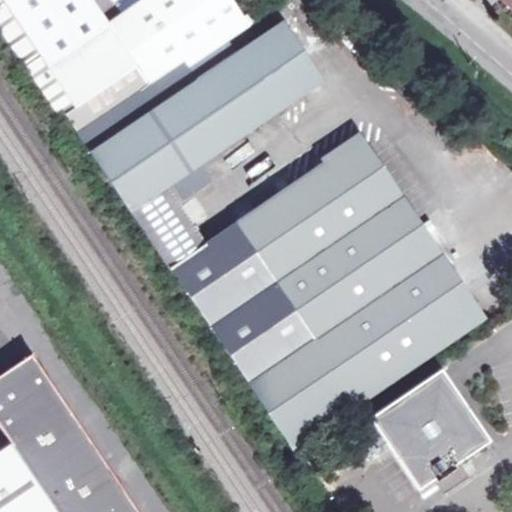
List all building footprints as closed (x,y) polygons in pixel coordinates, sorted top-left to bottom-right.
[(68,116),(80,133),(139,96),(189,64),(226,42),(250,27),(252,24),(247,17),(244,19),(231,0),(147,0),(124,15),(114,0),(0,0),(0,27),(64,120),(68,116)] [(511,0),(501,0),(511,9),(511,0)] [(226,42),(189,64),(200,79),(150,113),(140,97),(139,96),(82,134),(289,443),(481,312),(363,140),(239,223),(242,228),(227,238),(275,309),(290,332),(306,323),(317,338),(284,360),(266,372),(246,343),(265,331),(258,321),(210,249),(168,186),(321,81),(283,24),(235,56),(226,42)] [(189,64),(140,97),(150,113),(200,79),(189,64)] [(275,309),(227,238),(210,249),(258,321),(275,309)] [(443,250),(449,262),(472,251),(466,239),(443,250)] [(481,312),(289,443),(294,451),(486,320),(481,312)] [(284,360),(265,331),(246,343),(266,372),(284,360)] [(0,511),(137,511),(32,355),(0,376),(0,426),(12,444),(0,452),(0,511)] [(442,370),(370,418),(419,490),(435,479),(445,493),(464,480),(456,465),(490,441),(442,370)]
